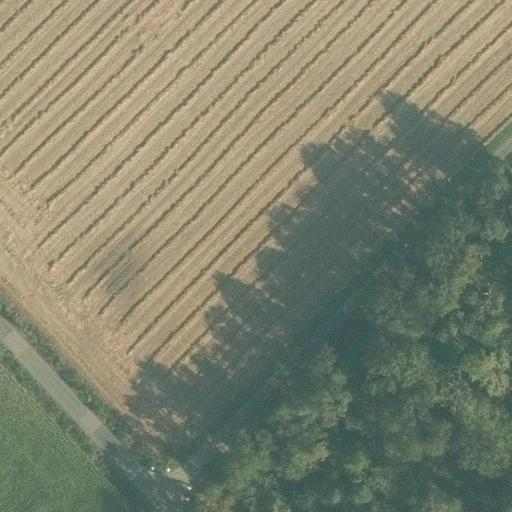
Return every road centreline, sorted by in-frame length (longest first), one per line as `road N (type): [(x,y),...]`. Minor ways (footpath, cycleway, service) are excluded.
road 1 (unclassified): [(150,497),(511,139)]
road 2 (unclassified): [(150,497),(0,333)]
